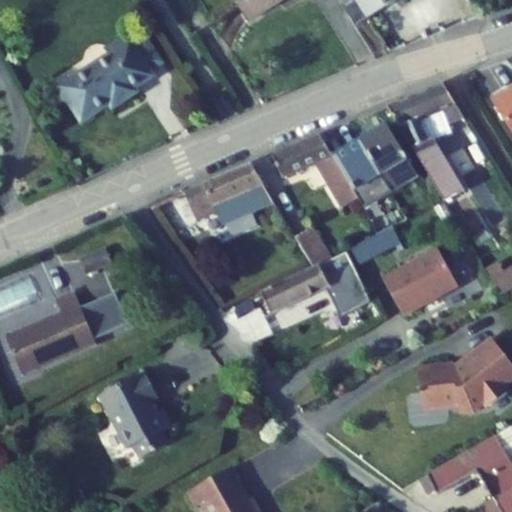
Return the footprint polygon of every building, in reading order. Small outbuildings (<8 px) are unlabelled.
[(234,0),(248,21),(280,1),(278,0),(234,0)] [(368,18),(396,0),(357,0),(358,1),(368,18)] [(358,1),(345,9),(355,26),(368,18),(358,1)] [(139,93),(136,89),(155,77),(152,72),(136,47),(130,38),(109,51),(112,55),(60,88),(82,122),(111,104),(122,97),(125,102),(139,93)] [(149,39),(136,47),(152,72),(164,64),(149,39)] [(445,202),(465,191),(434,140),(452,133),(449,126),(465,119),(444,85),(389,108),(445,202)] [(511,132),(511,89),(507,93),(505,90),(492,99),(511,132)] [(122,97),(111,104),(114,108),(125,102),(122,97)] [(392,193),(419,177),(388,125),(361,141),(392,193)] [(343,209),(359,200),(334,158),(321,136),(273,156),(283,178),(317,164),(343,209)] [(359,200),(365,210),(392,193),(361,141),(334,158),(359,200)] [(275,204),(252,165),(185,194),(196,221),(218,213),(224,226),(275,204)] [(181,241),(192,235),(185,222),(174,228),(181,241)] [(314,268),(333,259),(313,227),(296,238),(314,268)] [(363,272),(404,251),(393,228),(352,250),(363,272)] [(83,259),(89,274),(113,263),(106,249),(83,259)] [(384,280),(404,317),(459,286),(439,250),(384,280)] [(262,293),(272,315),(327,289),(340,317),(371,303),(347,252),(333,259),(314,268),(262,293)] [(511,285),(508,278),(500,265),(487,272),(502,296),(511,290),(511,285)] [(63,314),(7,337),(22,374),(96,344),(95,341),(130,327),(117,294),(82,308),(76,293),(58,301),(63,314)] [(502,387),(511,379),(511,364),(495,342),(459,370),(454,363),(418,368),(424,409),(456,405),(459,411),(473,412),(485,403),(489,408),(508,394),(502,387)] [(159,412),(153,402),(160,399),(146,372),(102,396),(129,449),(136,446),(142,459),(169,445),(162,432),(172,427),(163,410),(159,412)] [(496,436),(511,463),(511,427),(496,436)] [(511,463),(496,436),(420,479),(429,495),(436,491),(438,494),(478,471),(494,499),(511,488),(511,463)] [(206,511),(255,511),(232,469),(188,492),(197,508),(203,505),(206,511)] [(511,511),(511,490),(480,508),(482,511),(511,511)]
